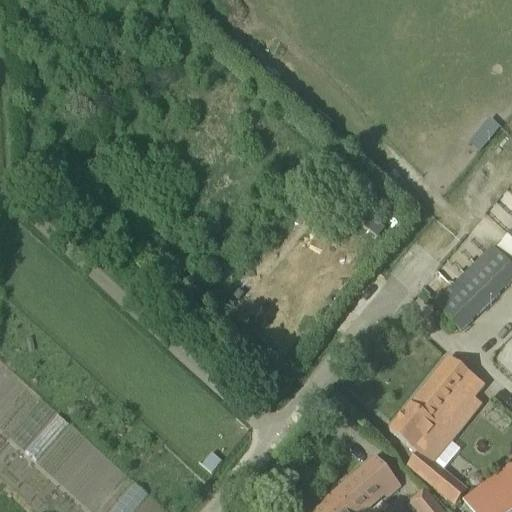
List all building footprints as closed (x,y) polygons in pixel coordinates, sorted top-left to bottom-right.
[(470,143),(480,152),(500,128),(489,119),(470,143)] [(511,271),(491,250),(434,307),(461,334),(511,283),(511,271)] [(419,456),(409,468),(457,505),(466,493),(430,465),(457,431),(443,420),(473,382),(447,361),(390,433),(419,456)] [(387,502),(400,490),(375,460),(314,511),(367,511),(384,498),(387,502)] [(511,511),(511,470),(509,466),(462,502),(469,511),(511,511)] [(411,503),(405,507),(409,511),(445,511),(425,490),(411,503)] [(130,511),(133,502),(119,498),(115,511),(130,511)]
